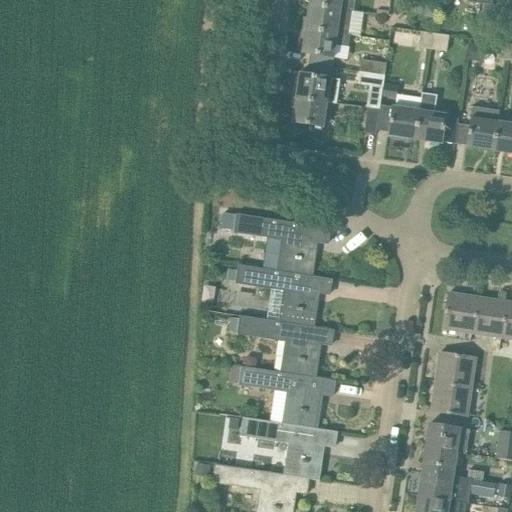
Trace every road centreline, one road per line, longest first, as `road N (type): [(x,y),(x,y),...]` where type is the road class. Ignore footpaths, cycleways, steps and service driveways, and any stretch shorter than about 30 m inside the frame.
road 1 (residential): [(398,234),(256,146),(249,129),(269,0)]
road 2 (residential): [(375,511),(415,256)]
road 3 (residential): [(511,186),(450,178),(428,190),(398,234)]
